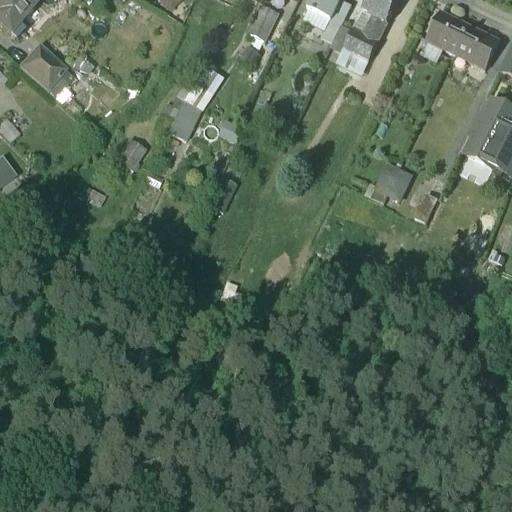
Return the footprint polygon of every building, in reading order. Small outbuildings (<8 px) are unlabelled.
[(298,2),(293,0),(262,0),(262,2),(291,16),(298,2)] [(356,0),(326,0),(318,18),(324,21),(326,16),(344,25),(356,0)] [(33,26),(6,3),(0,9),(0,50),(10,59),(17,51),(14,48),(33,26)] [(405,20),(379,7),(365,36),(391,49),(405,20)] [(181,21),(168,8),(155,19),(168,33),(181,21)] [(324,21),(318,18),(310,32),(334,44),(344,25),(326,16),(324,21)] [(353,30),(344,25),(334,44),(344,49),(353,30)] [(282,39),(266,31),(252,58),(268,66),(282,39)] [(471,50),(441,37),(427,69),(456,82),(471,50)] [(292,43),(282,39),(268,66),(278,71),(292,43)] [(382,68),(391,49),(375,41),(365,60),(382,68)] [(334,69),(344,49),(334,44),(324,64),(334,69)] [(344,49),(334,69),(346,75),(356,55),(344,49)] [(358,50),(356,55),(346,75),(358,81),(372,87),(382,68),(365,60),(360,57),(362,52),(358,50)] [(502,65),(471,50),(456,82),(488,97),(502,65)] [(34,67),(15,88),(43,112),(61,92),(61,91),(34,67)] [(511,75),(502,95),(511,100),(511,75)] [(369,94),(372,87),(358,81),(355,87),(369,94)] [(61,92),(43,112),(50,119),(68,98),(61,92)] [(241,102),(231,124),(243,129),(253,107),(241,102)] [(196,132),(179,124),(164,155),(180,163),(196,132)] [(477,161),(469,179),(495,192),(496,191),(511,198),(511,134),(495,126),(489,138),(477,161)] [(477,161),(489,138),(479,133),(468,157),(477,161)] [(213,159),(229,165),(235,151),(219,144),(213,159)] [(139,172),(124,162),(111,181),(126,191),(139,172)] [(0,177),(0,205),(13,197),(0,177)] [(413,199),(389,189),(377,213),(401,224),(413,199)] [(446,220),(428,213),(418,237),(435,246),(446,220)] [(502,232),(481,222),(466,254),(486,264),(502,232)]
